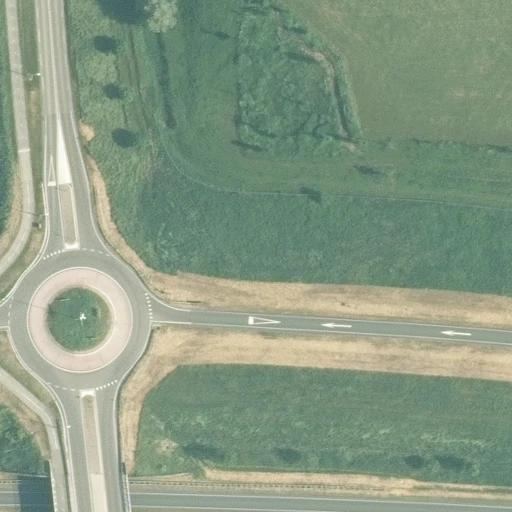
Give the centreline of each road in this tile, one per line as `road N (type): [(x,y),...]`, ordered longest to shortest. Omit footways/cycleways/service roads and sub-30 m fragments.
road 1 (trunk): [(414,511),(0,501)]
road 2 (trunk): [(511,335),(138,309)]
road 3 (secondary): [(93,261),(57,128)]
road 4 (secondary): [(57,128),(48,188),(51,264)]
road 5 (secondary): [(57,380),(82,511)]
road 6 (secondary): [(112,511),(98,379)]
road 7 (secondary): [(57,128),(48,0)]
